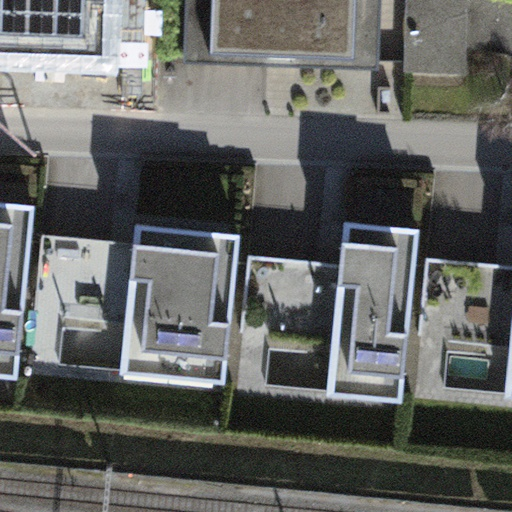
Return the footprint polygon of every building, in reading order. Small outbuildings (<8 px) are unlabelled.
[(137,69),(139,0),(0,0),(0,30),(23,31),(54,32),(52,66),(137,69)] [(363,0),(187,0),(186,66),(380,72),(383,1),(363,0)] [(511,0),(407,0),(405,74),(466,78),(466,49),(511,57),(511,0)] [(0,380),(17,381),(30,206),(0,203),(0,380)] [(341,243),(249,235),(237,376),(401,391),(416,221),(343,215),(341,243)] [(137,228),(49,220),(37,362),(226,378),(238,230),(137,221),(137,228)] [(511,247),(433,241),(422,382),(511,388),(511,247)]
